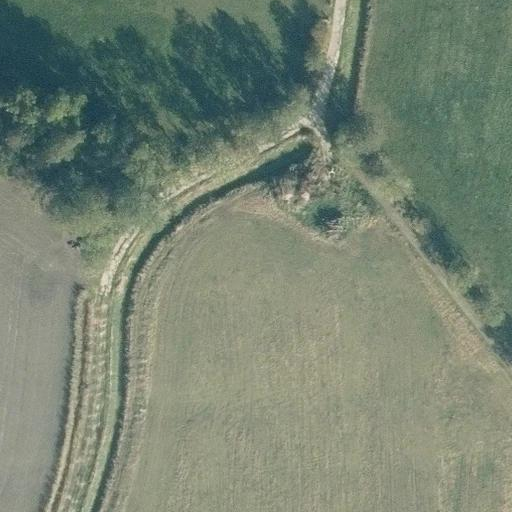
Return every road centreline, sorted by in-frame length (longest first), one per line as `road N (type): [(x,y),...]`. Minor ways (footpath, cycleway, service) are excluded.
road 1 (track): [(76,511),(97,406),(108,275),(137,218),(196,174),(315,114)]
road 2 (unclassified): [(335,0),(314,129),(329,155),(412,235),(511,367)]
